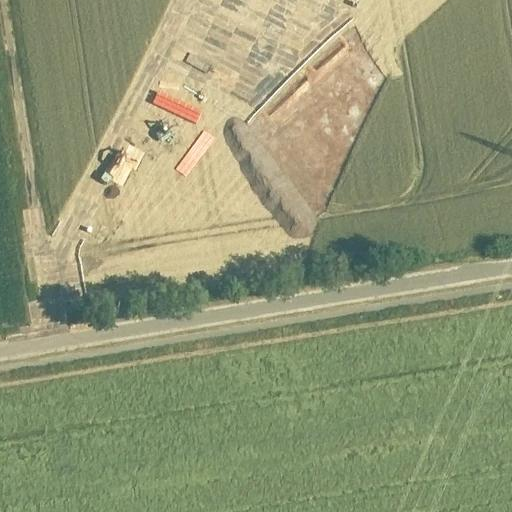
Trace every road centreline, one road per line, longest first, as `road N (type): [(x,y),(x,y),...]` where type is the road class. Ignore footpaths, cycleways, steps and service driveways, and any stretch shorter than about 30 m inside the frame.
road 1 (unclassified): [(0,355),(511,273)]
road 2 (track): [(5,0),(56,346)]
